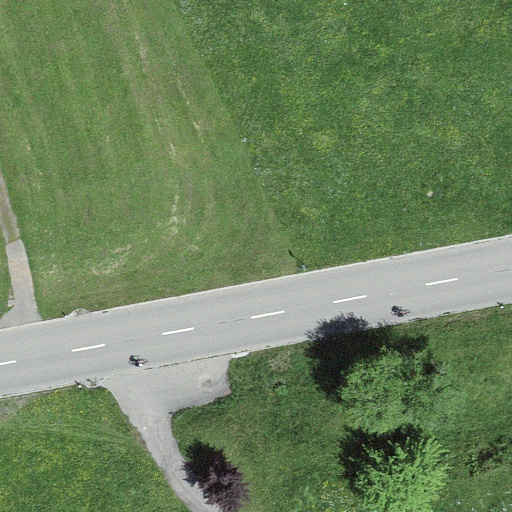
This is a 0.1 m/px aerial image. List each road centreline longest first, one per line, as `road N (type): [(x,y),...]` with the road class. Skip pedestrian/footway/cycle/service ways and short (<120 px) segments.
road 1 (secondary): [(0,366),(511,269)]
road 2 (track): [(0,207),(32,360)]
